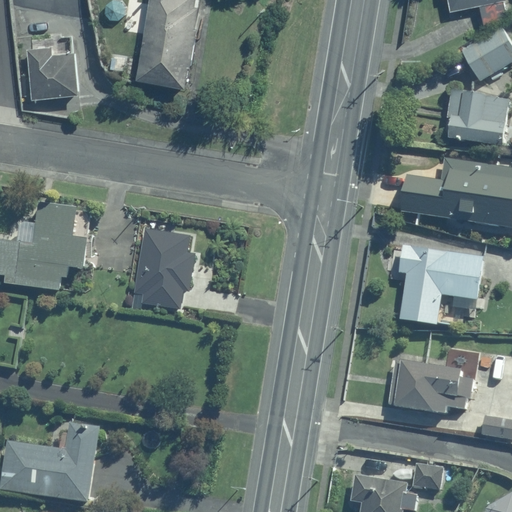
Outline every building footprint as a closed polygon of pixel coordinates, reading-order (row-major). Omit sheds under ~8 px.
[(196,90),(207,0),(153,0),(143,83),(196,90)] [(451,0),(453,11),(484,9),(486,24),(511,22),(508,0),(451,0)] [(511,49),(499,28),(463,51),(485,85),(511,67),(511,49)] [(37,100),(84,96),(79,48),(32,53),(37,100)] [(511,101),(457,91),(448,140),(507,151),(511,127),(511,101)] [(411,177),(405,212),(511,230),(511,169),(450,159),(446,183),(411,177)] [(11,287),(67,292),(69,280),(76,280),(77,272),(93,273),(96,243),(81,242),(84,213),(49,209),(47,226),(29,224),(27,241),(0,238),(0,276),(12,277),(11,287)] [(136,309),(184,315),(186,295),(193,296),(198,258),(191,257),(194,238),(146,231),(136,309)] [(488,259),(405,247),(402,274),(409,275),(403,322),(443,328),(447,295),(483,300),(488,259)] [(390,409),(399,410),(448,416),(449,408),(467,410),(468,400),(472,401),(475,380),(465,379),(466,371),(397,361),(390,409)] [(511,421),(488,418),(485,438),(511,441),(511,421)] [(1,491),(96,505),(107,429),(76,425),(72,453),(9,443),(1,491)] [(418,466),(415,488),(441,492),(445,471),(418,466)] [(365,503),(364,511),(419,511),(421,498),(406,497),(407,485),(358,481),(356,503),(365,503)] [(486,511),(511,511),(511,496),(485,510),(486,511)]
